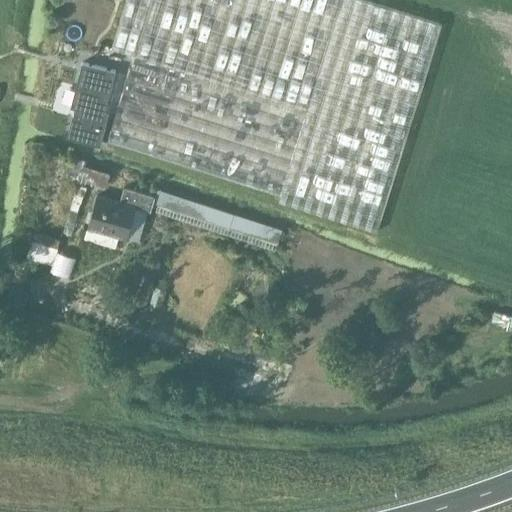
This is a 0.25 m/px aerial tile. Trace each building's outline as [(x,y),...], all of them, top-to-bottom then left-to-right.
[(441,25),(361,0),(126,0),(112,48),(135,55),(107,141),(279,195),(277,200),(376,230),(441,25)] [(73,106),(103,113),(114,71),(95,66),(96,67),(94,76),(82,73),(73,106)] [(155,195),(124,186),(120,200),(98,193),(97,195),(85,238),(116,247),(119,235),(127,237),(136,207),(151,211),(155,195)] [(158,190),(154,203),(158,204),(156,212),(261,246),(275,250),(278,243),(282,230),(158,190)] [(151,262),(140,259),(133,281),(143,285),(151,262)] [(130,321),(127,320),(71,301),(68,309),(67,313),(97,324),(96,328),(223,372),(229,355),(130,321)]
